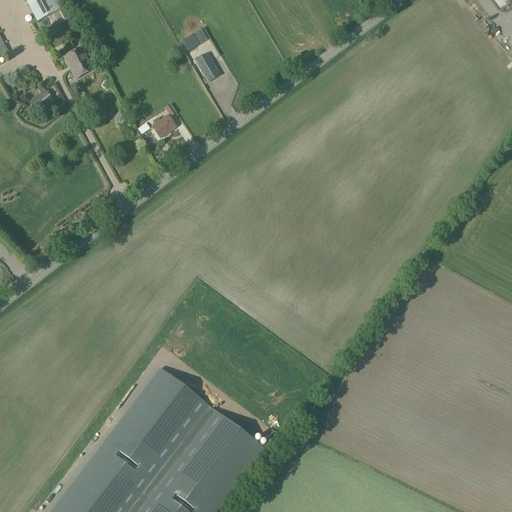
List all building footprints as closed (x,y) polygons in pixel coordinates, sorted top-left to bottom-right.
[(59,0),(25,0),(38,23),(64,9),(59,0)] [(192,33),(183,39),(186,43),(195,37),(192,33)] [(0,37),(0,60),(10,55),(0,37)] [(82,49),(64,58),(75,80),(93,71),(82,49)] [(206,56),(194,63),(207,86),(220,79),(206,56)] [(40,94),(29,103),(36,112),(52,99),(42,87),(38,91),(40,94)] [(171,105),(164,109),(170,118),(176,114),(171,105)] [(155,126),(152,128),(160,140),(176,128),(167,117),(160,123),(157,119),(153,123),(155,126)] [(125,121),(117,125),(120,133),(129,130),(125,121)] [(146,124),(138,130),(142,136),(150,130),(146,124)] [(216,511),(264,450),(160,370),(51,511),(216,511)]
